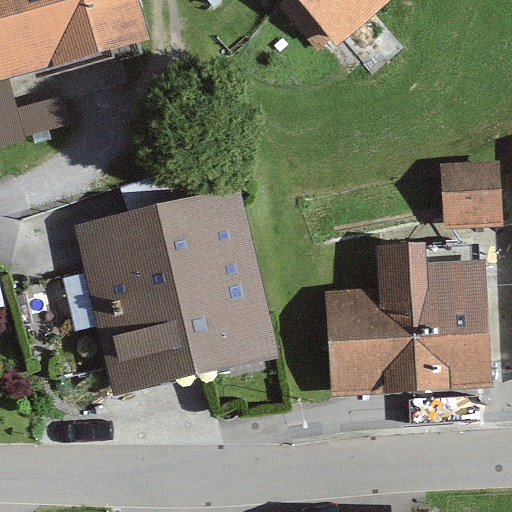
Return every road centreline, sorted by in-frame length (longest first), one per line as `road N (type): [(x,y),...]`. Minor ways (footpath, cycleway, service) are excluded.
road 1 (tertiary): [(511,464),(164,471)]
road 2 (residential): [(138,87),(99,148),(0,196)]
road 3 (tertiary): [(164,471),(0,466)]
